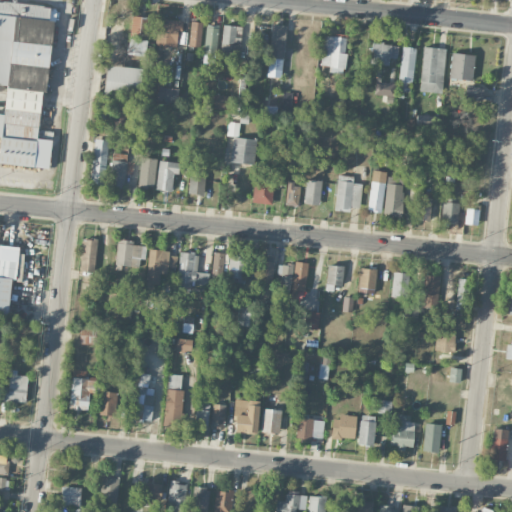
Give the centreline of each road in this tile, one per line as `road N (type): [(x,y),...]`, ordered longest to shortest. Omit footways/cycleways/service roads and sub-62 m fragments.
road 1 (residential): [(94,0),(34,511)]
road 2 (tertiary): [(511,490),(0,435)]
road 3 (residential): [(511,257),(0,203)]
road 4 (residential): [(511,94),(469,486)]
road 5 (residential): [(511,26),(271,0)]
